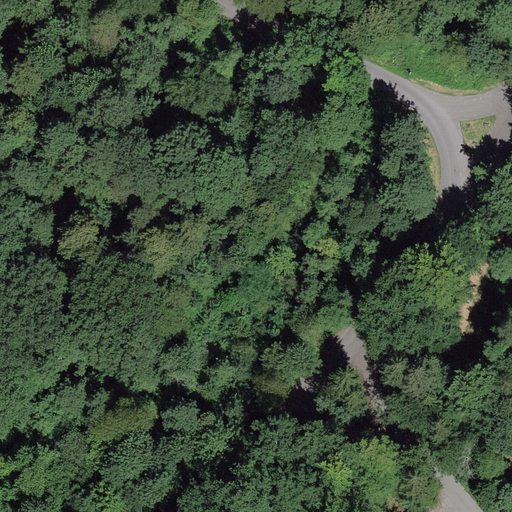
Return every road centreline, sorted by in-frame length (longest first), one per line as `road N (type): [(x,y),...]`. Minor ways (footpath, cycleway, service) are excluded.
road 1 (unclassified): [(433,105),(217,0)]
road 2 (unclassified): [(359,329),(459,201)]
road 3 (unclassified): [(262,448),(359,329)]
road 4 (unclassified): [(391,438),(262,448)]
